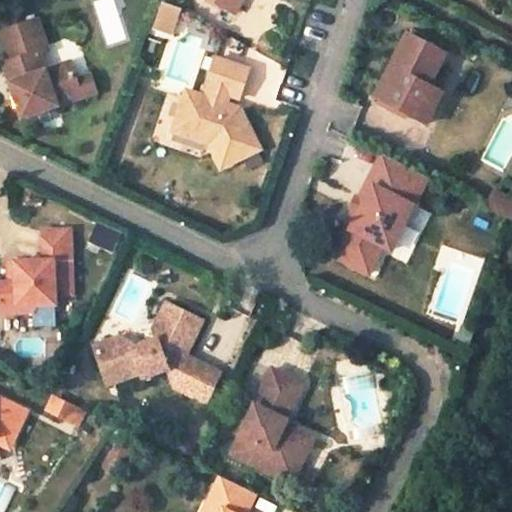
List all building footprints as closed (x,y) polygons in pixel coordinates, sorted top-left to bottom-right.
[(213,0),(233,11),(239,0),(213,0)] [(148,28),(168,34),(175,9),(156,3),(148,28)] [(0,61),(19,115),(79,95),(73,79),(70,70),(45,78),(42,68),(36,50),(45,47),(35,17),(0,28),(0,42),(6,60),(0,61)] [(443,52),(406,32),(373,96),(410,115),(427,84),(443,52)] [(185,89),(175,121),(211,133),(208,142),(220,166),(259,147),(239,106),(222,101),(225,91),(238,95),(247,67),(214,56),(205,85),(209,86),(206,95),(185,89)] [(67,60),(42,68),(45,78),(70,70),(67,60)] [(87,74),(73,79),(79,95),(93,90),(87,74)] [(441,91),(427,84),(410,115),(424,123),(441,91)] [(211,133),(175,121),(172,130),(208,142),(211,133)] [(407,186),(415,171),(380,153),(372,169),(377,172),(369,188),(363,198),(355,214),(350,211),(335,240),(373,260),(387,232),(395,236),(418,192),(407,186)] [(418,192),(426,177),(415,171),(407,186),(418,192)] [(355,194),(363,198),(369,188),(360,183),(355,194)] [(72,295),(69,230),(41,232),(43,261),(15,262),(15,282),(9,283),(0,282),(0,312),(1,313),(17,313),(17,306),(33,305),(55,305),(54,295),(72,295)] [(202,320),(166,303),(155,325),(152,330),(156,339),(133,347),(132,344),(119,337),(94,347),(107,384),(141,372),(142,377),(166,369),(172,386),(206,402),(220,372),(185,355),(202,320)] [(302,383),(270,368),(230,453),(290,482),(308,446),(279,431),(284,421),(302,383)] [(84,411),(54,396),(47,411),(77,426),(84,411)] [(27,412),(0,398),(0,437),(11,443),(27,412)] [(313,435),(284,421),(279,431),(308,446),(313,435)] [(0,444),(8,448),(11,443),(0,437),(0,444)] [(246,511),(256,493),(220,476),(208,502),(217,507),(214,511),(246,511)] [(214,511),(217,507),(208,502),(203,511),(214,511)]
